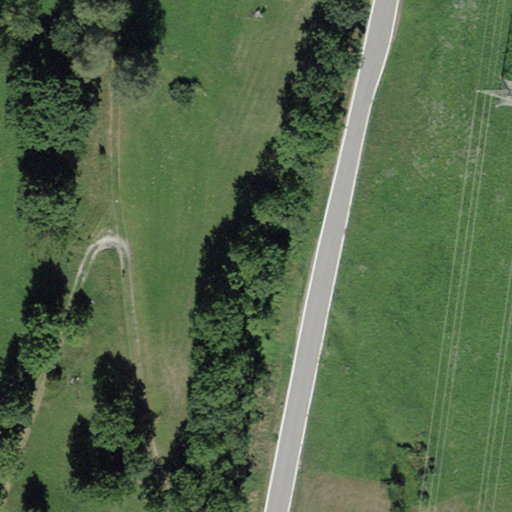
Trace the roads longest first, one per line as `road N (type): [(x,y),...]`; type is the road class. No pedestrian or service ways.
road 1 (track): [(0,502),(89,251),(110,237),(123,247),(158,511)]
road 2 (tertiary): [(274,511),(382,0)]
